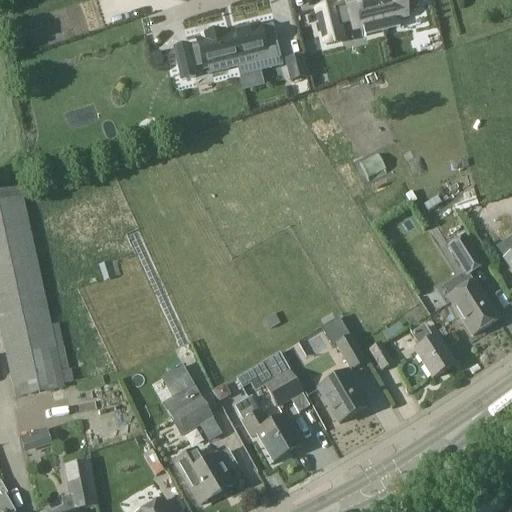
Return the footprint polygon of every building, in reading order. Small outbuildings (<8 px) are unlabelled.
[(380,19),(375,0),(345,0),(347,8),(334,11),(333,6),(317,10),(325,47),(342,43),(339,29),(380,19)] [(375,0),(380,19),(406,13),(402,0),(375,0)] [(237,59),(238,59),(265,52),(259,25),(235,31),(236,33),(231,34),(237,59)] [(237,59),(231,34),(224,35),(223,30),(201,35),(202,39),(197,40),(198,44),(188,46),(187,44),(174,48),(181,79),(195,75),(193,66),(202,64),(203,67),(209,66),(210,72),(239,65),(238,59),(237,59)] [(305,57),(285,62),(292,89),(312,85),(305,57)] [(0,197),(0,330),(15,398),(62,388),(18,193),(0,197)] [(482,267),(464,238),(448,248),(467,277),(482,267)] [(299,272),(307,292),(318,287),(310,267),(299,272)] [(474,284),(448,300),(472,337),(497,321),(474,284)] [(391,306),(398,315),(413,304),(406,295),(391,306)] [(332,350),(336,348),(352,373),(365,365),(350,339),(339,320),(321,330),(332,350)] [(420,349),(415,353),(432,380),(453,367),(435,339),(432,342),(424,328),(412,336),(420,349)] [(380,344),(368,352),(381,373),(393,366),(380,344)] [(258,367),(269,385),(264,387),(277,409),(301,395),(278,355),(258,367)] [(304,370),(296,376),(307,394),(316,388),(304,370)] [(213,393),(225,386),(218,374),(207,381),(213,393)] [(318,391),(338,426),(367,409),(347,374),(318,391)] [(243,424),(252,439),(257,436),(273,464),(301,448),(284,419),(268,428),(260,414),(251,399),(235,409),(243,424)] [(200,400),(174,416),(185,435),(211,420),(200,400)] [(87,431),(105,421),(96,405),(78,415),(87,431)] [(41,447),(50,444),(45,430),(36,433),(41,447)] [(199,508),(205,505),(232,488),(215,459),(199,468),(191,455),(174,465),(183,480),(199,508)] [(57,511),(73,511),(74,511),(96,508),(88,465),(64,469),(70,499),(60,501),(62,509),(57,511)] [(0,511),(13,511),(6,498),(8,497),(0,483),(0,496),(1,498),(0,499),(0,511)] [(169,511),(164,501),(144,511),(169,511)]
